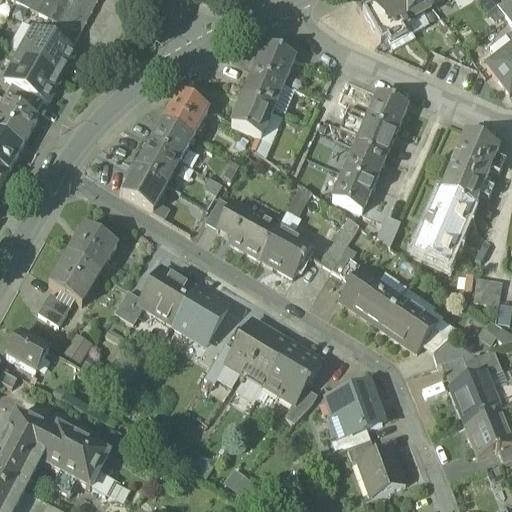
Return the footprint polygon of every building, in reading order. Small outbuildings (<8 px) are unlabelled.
[(15,8),(25,13),(31,0),(18,0),(17,2),(15,8)] [(31,0),(25,13),(36,19),(45,0),(31,0)] [(45,0),(36,19),(46,24),(58,0),(45,0)] [(58,0),(46,24),(47,24),(57,30),(63,19),(68,8),(72,0),(58,0)] [(91,20),(96,9),(78,0),(73,0),(69,8),(91,20)] [(78,0),(96,9),(100,0),(78,0)] [(380,49),(409,33),(404,24),(416,17),(427,11),(421,0),(375,0),(379,7),(362,17),(380,49)] [(421,0),(427,11),(447,0),(421,0)] [(471,0),(487,19),(496,12),(486,0),(471,0)] [(511,6),(496,11),(511,31),(511,6)] [(85,30),(91,20),(69,8),(63,19),(85,30)] [(424,31),(416,17),(404,24),(409,33),(412,38),(424,31)] [(79,41),(85,30),(63,19),(57,30),(79,41)] [(57,30),(47,24),(40,37),(71,55),(79,41),(57,30)] [(33,33),(18,60),(60,83),(75,57),(71,55),(40,37),(33,33)] [(489,54),(496,64),(511,51),(511,50),(505,42),(489,54)] [(264,51),(253,77),(282,90),(294,63),(264,51)] [(511,51),(496,64),(486,72),(508,102),(511,98),(511,51)] [(421,76),(460,91),(467,70),(429,56),(421,76)] [(46,109),(60,83),(18,60),(4,86),(11,90),(42,107),(46,109)] [(253,77),(242,103),(271,116),(273,113),(282,90),(253,77)] [(4,102),(35,120),(42,107),(11,90),(4,102)] [(294,95),(282,90),(273,113),(283,118),(294,95)] [(177,99),(163,125),(192,142),(207,115),(178,99),(177,99)] [(369,116),(365,126),(395,139),(406,112),(377,99),(369,116)] [(260,144),(271,116),(242,103),(230,130),(260,144)] [(0,116),(0,140),(22,152),(36,126),(37,125),(5,108),(4,109),(0,116)] [(350,108),(346,118),(365,126),(369,116),(350,108)] [(282,121),(271,116),(260,144),(254,156),(264,163),(282,121)] [(362,135),(365,126),(346,118),(342,126),(362,135)] [(163,125),(149,150),(179,166),(192,142),(163,125)] [(383,165),(395,139),(365,126),(362,135),(354,152),(383,165)] [(465,138),(440,195),(473,210),(498,152),(465,138)] [(0,173),(7,178),(22,152),(0,140),(0,173)] [(149,150),(136,173),(166,190),(179,166),(149,150)] [(372,191),(383,165),(354,152),(343,179),(372,191)] [(152,215),(166,190),(136,173),(122,198),(152,215)] [(360,218),(372,191),(343,179),(331,205),(360,218)] [(447,271),(473,210),(440,195),(414,257),(447,271)] [(204,228),(216,236),(230,211),(218,205),(204,228)] [(217,237),(219,235),(220,238),(224,240),(228,239),(231,236),(232,233),(236,235),(228,249),(258,265),(259,264),(276,234),(250,219),(249,221),(230,211),(216,236),(217,237)] [(399,229),(385,223),(376,244),(389,253),(399,229)] [(348,224),(335,244),(346,251),(358,231),(348,224)] [(75,245),(67,258),(95,276),(102,264),(106,266),(116,250),(83,230),(74,245),(75,245)] [(277,231),(276,234),(259,264),(292,282),(296,276),(297,276),(311,250),(277,231)] [(319,269),(330,276),(346,251),(335,244),(319,269)] [(357,257),(346,251),(330,276),(341,282),(357,257)] [(99,278),(95,276),(67,258),(48,288),(60,295),(74,304),(80,308),(99,278)] [(143,313),(172,330),(194,292),(182,285),(181,286),(160,273),(141,304),(138,309),(143,313)] [(338,305),(378,332),(400,301),(359,274),(338,305)] [(501,288),(489,286),(475,284),(472,305),(485,308),(486,308),(485,315),(496,318),(501,288)] [(227,312),(194,292),(172,330),(205,350),(218,327),(227,312)] [(406,292),(400,301),(437,327),(439,323),(441,320),(433,315),(435,312),(406,292)] [(70,311),(74,304),(60,295),(56,302),(70,311)] [(113,318),(132,330),(143,313),(138,309),(141,304),(127,296),(113,318)] [(49,298),(43,308),(64,320),(70,311),(56,302),(49,298)] [(437,327),(400,301),(378,332),(415,358),(421,350),(433,333),(437,327)] [(57,331),(64,320),(43,308),(37,318),(57,331)] [(455,334),(439,323),(437,327),(433,333),(448,344),(455,334)] [(263,390),(266,387),(289,349),(251,326),(235,354),(226,368),(240,376),(245,379),(263,390)] [(218,327),(205,350),(200,358),(214,366),(216,362),(225,348),(232,335),(218,327)] [(456,349),(448,344),(433,333),(421,350),(431,357),(456,349)] [(63,355),(79,365),(91,346),(75,336),(63,355)] [(5,361),(34,377),(48,354),(18,337),(5,361)] [(436,371),(441,369),(469,359),(464,346),(456,349),(431,357),(436,371)] [(225,348),(216,362),(226,368),(235,354),(225,348)] [(289,348),(289,349),(266,387),(279,395),(277,399),(292,408),(294,409),(304,393),(306,389),(308,391),(322,368),(289,348)] [(471,359),(469,359),(441,369),(445,381),(466,373),(470,384),(483,378),(485,381),(496,377),(489,360),(474,367),(471,359)] [(489,360),(496,377),(501,375),(494,359),(489,360)] [(204,382),(214,388),(216,385),(226,368),(216,362),(214,366),(204,382)] [(229,393),(240,376),(226,368),(216,385),(229,393)] [(445,381),(450,392),(470,384),(466,373),(445,381)] [(506,389),(501,375),(496,377),(485,381),(491,395),(506,389)] [(0,380),(0,387),(11,393),(16,384),(2,377),(0,380)] [(466,429),(499,416),(491,396),(491,395),(485,381),(483,378),(470,384),(450,392),(465,430),(466,429)] [(253,408),(255,404),(263,390),(245,379),(234,396),(253,408)] [(511,386),(506,389),(491,395),(491,396),(499,416),(511,410),(511,386)] [(263,390),(277,399),(279,395),(266,387),(263,390)] [(269,413),(277,399),(263,390),(255,404),(269,413)] [(339,418),(347,440),(366,433),(382,428),(367,390),(327,404),(332,421),(339,418)] [(284,423),(293,428),(311,410),(317,400),(304,393),(294,409),(292,408),(284,423)] [(511,433),(511,410),(499,416),(466,429),(469,438),(467,439),(477,462),(494,455),(495,456),(497,455),(498,454),(498,453),(511,447),(511,443),(509,435),(511,433)] [(0,511),(15,511),(23,498),(40,468),(58,478),(51,492),(69,502),(77,487),(89,494),(90,493),(98,477),(108,459),(93,451),(96,446),(72,433),(69,439),(43,425),(40,432),(15,418),(5,436),(7,437),(0,450),(0,511)] [(366,433),(347,440),(331,446),(336,457),(346,453),(370,445),(366,433)] [(157,459),(185,475),(193,460),(166,444),(157,459)] [(375,458),(370,445),(346,453),(352,468),(358,466),(357,464),(375,458)] [(497,455),(502,466),(511,462),(511,447),(498,453),(498,454),(497,455)] [(358,466),(371,502),(405,489),(391,452),(375,458),(357,464),(358,466)] [(204,483),(211,472),(199,463),(191,473),(204,483)] [(90,493),(105,501),(113,485),(98,477),(90,493)] [(48,511),(23,498),(15,511),(48,511)]
